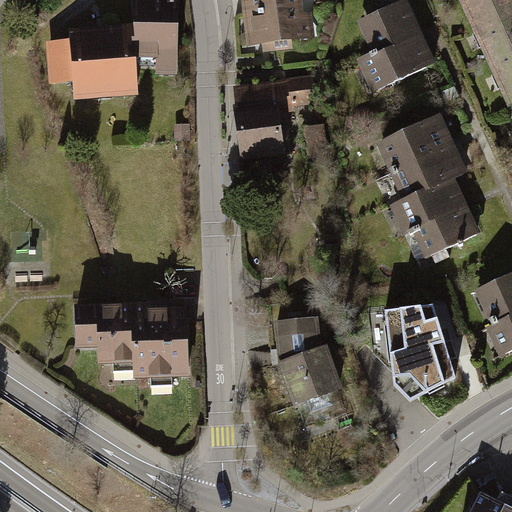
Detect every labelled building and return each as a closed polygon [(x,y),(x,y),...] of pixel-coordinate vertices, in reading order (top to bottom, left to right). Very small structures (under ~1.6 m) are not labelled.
[(174,0),(130,0),(135,57),(153,58),(154,76),(177,76),(174,0)] [(241,0),(249,49),(315,38),(311,14),(305,15),(302,0),(241,0)] [(511,0),(461,0),(460,1),(509,109),(511,107),(511,0)] [(401,3),(351,23),(377,87),(426,68),(401,3)] [(127,25),(65,31),(65,39),(45,41),(50,84),(69,82),(71,102),(135,95),(127,25)] [(275,83),(240,88),(242,112),(235,112),(242,158),(284,152),(279,112),(292,110),(292,104),(315,101),(312,80),(289,81),(289,83),(275,85),(275,83)] [(440,121),(375,151),(425,261),(491,231),(440,121)] [(323,126),(305,128),(308,149),(298,150),(299,162),(313,160),(313,161),(323,161),(321,147),(326,146),(323,126)] [(511,282),(474,300),(501,356),(511,351),(511,282)] [(433,304),(385,311),(393,385),(410,402),(455,379),(433,304)] [(183,306),(76,311),(78,345),(96,344),(97,364),(127,363),(128,384),(187,381),(183,306)] [(319,317),(273,322),(278,362),(294,403),(340,387),(326,347),(321,350),(319,317)] [(511,511),(511,507),(482,492),(472,511),(511,511)]
